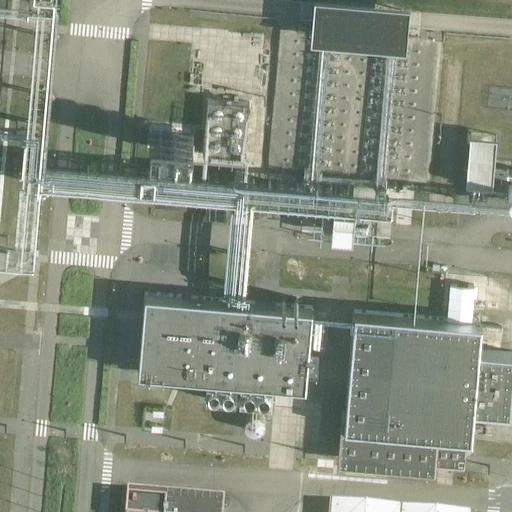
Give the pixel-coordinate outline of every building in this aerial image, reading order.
[(204,153),(243,156),(248,103),(208,100),(204,153)] [(500,183),(501,132),(473,131),(472,183),(500,183)] [(185,208),(187,194),(156,191),(154,205),(185,208)] [(228,199),(207,197),(205,218),(226,220),(228,199)] [(313,307),(145,292),(138,371),(306,386),(313,307)] [(345,406),(343,428),(466,439),(473,440),(476,410),(511,413),(511,353),(481,351),(484,321),(353,310),(345,406)] [(205,402),(234,404),(236,389),(206,386),(205,402)] [(240,389),(239,405),(270,407),(272,392),(240,389)] [(244,422),(244,423),(244,424),(244,425),(245,427),(246,428),(247,430),(248,430),(249,431),(250,432),(252,432),(254,432),(256,432),(258,432),(260,431),(261,430),(263,428),(264,427),(264,425),(265,423),(265,421),(264,419),(264,418),(263,417),(262,415),(261,414),(260,413),(258,412),(256,412),(253,412),(251,412),(249,413),(248,414),(246,415),(245,417),(245,418),(244,419),(244,421),(244,422)] [(127,495),(125,511),(223,511),(225,503),(127,495)]
